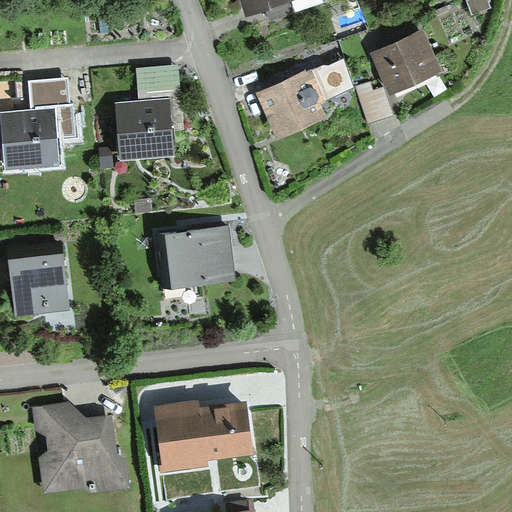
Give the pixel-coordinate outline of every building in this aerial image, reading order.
[(288,3),(287,0),(239,0),(246,17),(288,3)] [(377,52),(393,87),(437,66),(421,32),(377,52)] [(311,71),(262,92),(279,131),(328,110),(311,71)] [(362,96),(370,119),(391,112),(383,89),(362,96)] [(138,109),(115,111),(119,161),(168,158),(166,130),(178,129),(176,97),(138,99),(138,109)] [(21,115),(1,117),(6,169),(57,165),(54,140),(64,140),(61,103),(20,107),(21,115)] [(108,149),(101,149),(102,169),(109,168),(108,149)] [(225,233),(163,238),(168,289),(230,283),(225,233)] [(62,312),(57,261),(11,266),(16,317),(62,312)] [(66,410),(38,413),(47,493),(124,485),(122,464),(113,465),(108,425),(79,427),(66,410)] [(160,420),(165,469),(250,459),(244,411),(160,420)]
